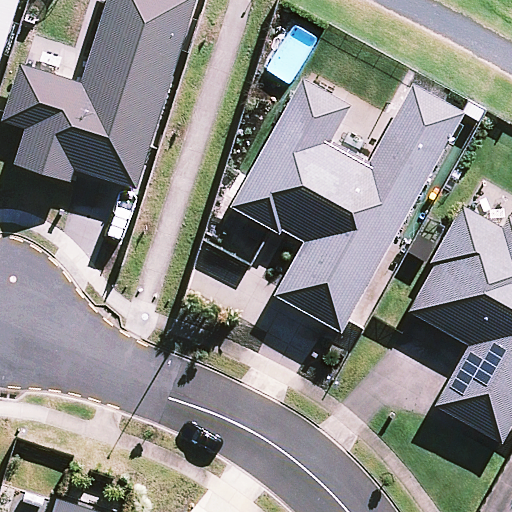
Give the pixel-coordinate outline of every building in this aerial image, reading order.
[(0,0),(0,56),(17,0),(0,0)] [(135,189),(193,0),(106,0),(81,84),(19,65),(1,123),(24,130),(14,164),(70,181),(73,171),(135,189)] [(462,108),(412,80),(365,166),(327,146),(352,100),(306,74),(233,206),(303,245),(276,295),(339,330),(462,108)] [(495,224),(463,207),(409,311),(469,343),(436,407),(501,441),(511,420),(511,217),(502,212),(495,224)] [(103,511),(57,497),(51,511),(103,511)]
